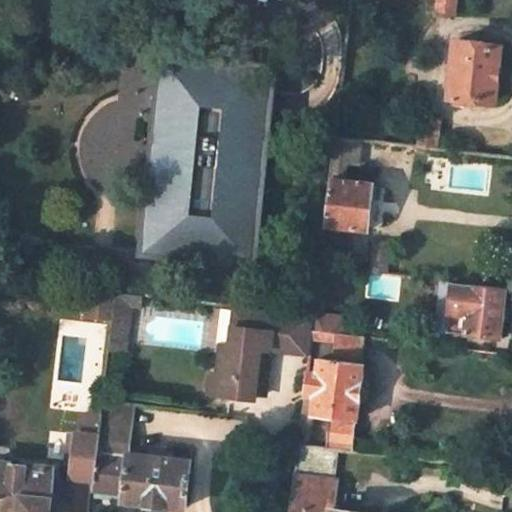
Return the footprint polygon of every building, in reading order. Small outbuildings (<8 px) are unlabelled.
[(436,0),(435,11),(455,14),(457,0),(436,0)] [(494,101),(500,46),(457,41),(451,97),(494,101)] [(271,67),(163,56),(143,249),(251,260),(271,67)] [(439,148),(442,120),(422,118),(419,146),(439,148)] [(333,137),(323,225),(369,228),(374,182),(359,181),(361,160),(377,162),(379,141),(333,137)] [(388,272),(392,242),(375,240),(371,271),(388,272)] [(437,331),(501,338),(505,288),(472,285),(471,287),(453,285),(453,281),(442,281),(437,331)] [(140,292),(115,289),(114,295),(114,299),(131,301),(139,302),(140,292)] [(86,311),(112,315),(114,299),(114,295),(89,292),(86,311)] [(131,301),(114,299),(112,315),(110,337),(109,344),(126,346),(131,301)] [(312,312),(233,303),(229,343),(219,341),(216,371),(210,371),(208,390),(252,395),(253,390),(264,391),(266,367),(260,359),(262,345),(308,350),(309,339),(311,330),(312,312)] [(342,334),(345,316),(312,312),(311,330),(336,333),(342,334)] [(309,339),(335,342),(336,333),(311,330),(309,339)] [(312,413),(329,415),(326,445),(353,449),(357,418),(360,418),(366,363),(363,362),(366,337),(342,334),(336,333),(335,342),(333,359),(319,357),(317,370),(306,369),(303,391),(315,393),(312,413)] [(315,393),(303,391),(297,442),(309,444),(312,413),(315,393)] [(100,422),(131,425),(134,411),(102,408),(101,416),(100,422)] [(82,414),(80,433),(99,436),(100,422),(101,416),(82,414)] [(122,500),(185,506),(190,460),(129,453),(131,425),(100,422),(99,436),(93,489),(124,492),(122,500)] [(80,433),(70,432),(66,463),(74,464),(68,510),(86,511),(89,511),(93,489),(99,436),(80,433)] [(47,511),(52,467),(0,462),(0,511),(47,511)] [(376,511),(335,508),(338,480),(294,475),(289,511),(376,511)]
